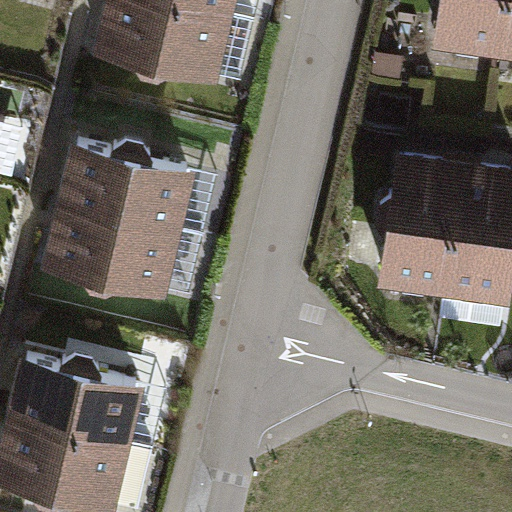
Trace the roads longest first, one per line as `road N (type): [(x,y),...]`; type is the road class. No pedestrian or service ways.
road 1 (residential): [(339,0),(260,342)]
road 2 (residential): [(511,402),(260,342)]
road 3 (residential): [(260,342),(218,511)]
